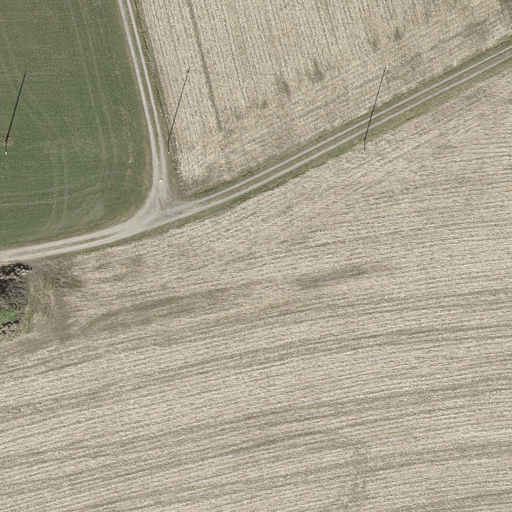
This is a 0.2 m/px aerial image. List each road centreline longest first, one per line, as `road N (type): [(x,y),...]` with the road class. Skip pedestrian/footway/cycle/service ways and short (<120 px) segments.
road 1 (track): [(511,56),(175,218),(0,261)]
road 2 (track): [(122,0),(175,218)]
